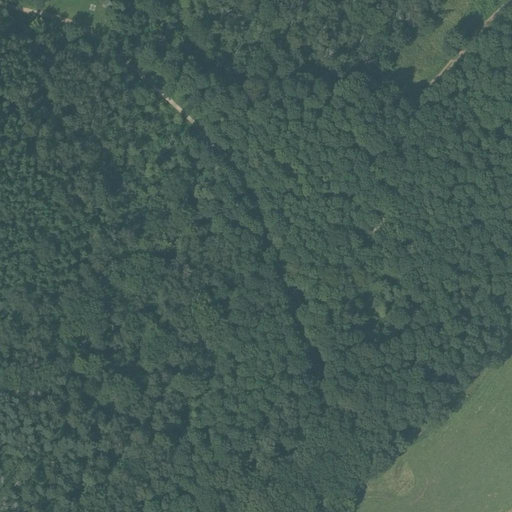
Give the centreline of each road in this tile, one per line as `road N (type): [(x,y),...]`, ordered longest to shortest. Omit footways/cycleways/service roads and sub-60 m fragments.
road 1 (track): [(0,0),(81,25),(198,127),(239,182),(294,302)]
road 2 (track): [(511,1),(412,111),(379,224),(294,302)]
road 3 (unknown): [(511,329),(461,401),(409,440),(370,455),(332,511)]
road 4 (track): [(294,302),(325,405),(315,511)]
